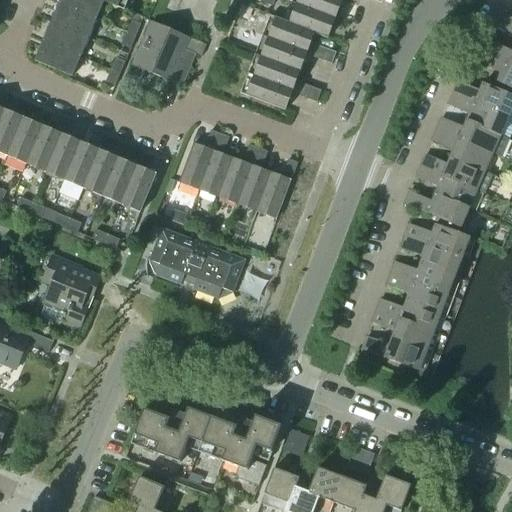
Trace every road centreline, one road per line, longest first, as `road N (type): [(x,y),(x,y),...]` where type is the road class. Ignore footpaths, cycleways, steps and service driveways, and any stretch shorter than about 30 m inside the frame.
road 1 (residential): [(313,152),(203,114),(166,136),(0,71)]
road 2 (residential): [(62,506),(135,333),(272,378)]
road 3 (residential): [(511,468),(272,378)]
road 4 (residential): [(272,378),(360,168)]
road 5 (residential): [(360,168),(426,14),(445,0)]
road 6 (residential): [(313,152),(373,0)]
